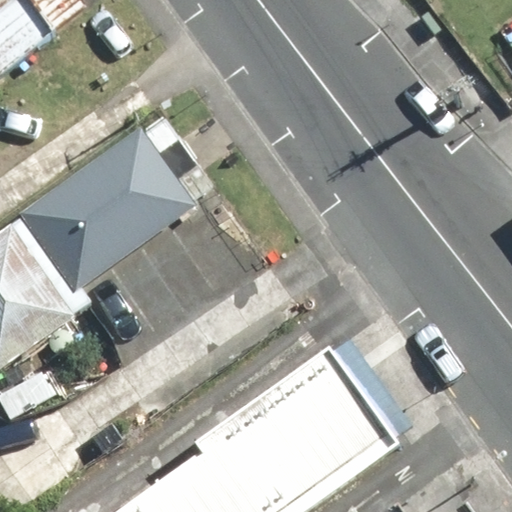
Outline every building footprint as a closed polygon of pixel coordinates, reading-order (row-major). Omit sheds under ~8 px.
[(78,0),(20,0),(0,15),(0,82),(90,15),(78,0)] [(204,171),(164,117),(27,217),(85,297),(203,210),(184,185),(204,171)] [(0,237),(0,363),(3,368),(91,304),(85,297),(27,217),(0,237)] [(312,511),(398,451),(327,353),(195,447),(204,459),(129,511),(312,511)] [(0,511),(11,511),(12,511),(0,494),(0,511)]
